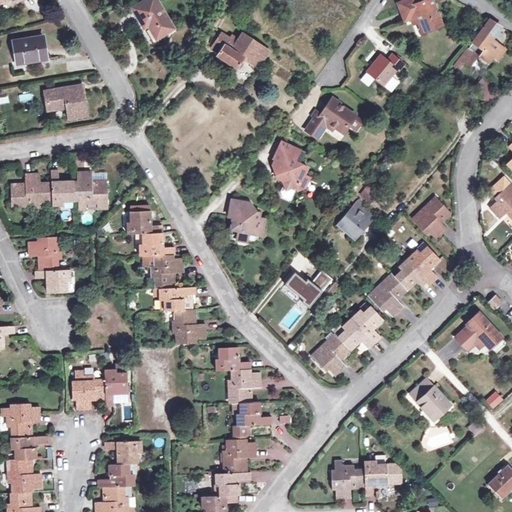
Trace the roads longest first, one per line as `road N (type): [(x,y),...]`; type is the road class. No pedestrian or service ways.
road 1 (residential): [(0,153),(135,131),(233,313),(334,411)]
road 2 (residential): [(334,411),(458,296)]
road 3 (residential): [(473,249),(468,157),(511,96)]
road 4 (residential): [(256,510),(334,411)]
road 5 (residential): [(71,0),(131,106)]
